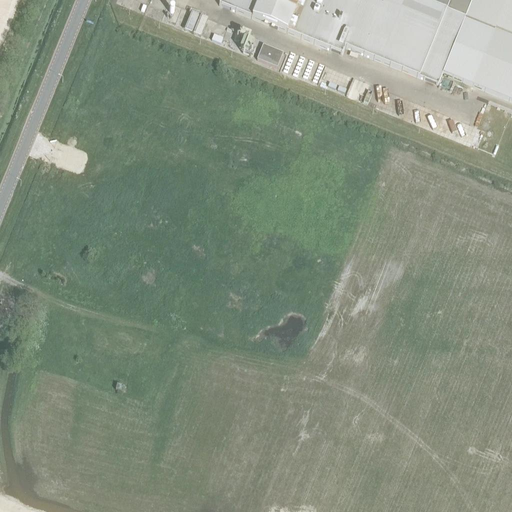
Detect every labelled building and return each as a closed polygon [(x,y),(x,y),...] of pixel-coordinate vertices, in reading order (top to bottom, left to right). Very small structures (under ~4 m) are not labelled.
[(464,19),(416,0),(221,0),(219,6),(342,56),(345,48),(437,86),(442,75),(464,19)] [(511,0),(416,0),(464,19),(494,31),(472,87),(511,103),(511,0)] [(189,30),(198,34),(205,15),(195,12),(189,30)] [(243,41),(239,51),(248,55),(252,45),(243,41)] [(283,54),(263,46),(256,61),(277,70),(283,54)] [(115,391),(123,393),(124,387),(117,385),(115,391)]
